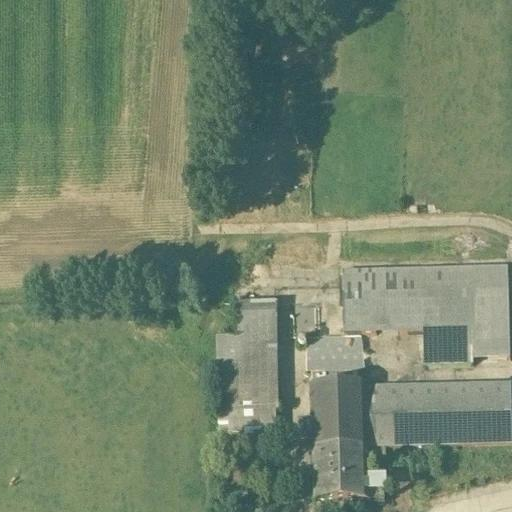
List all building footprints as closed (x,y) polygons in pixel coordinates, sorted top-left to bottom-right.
[(510,272),(345,275),(346,340),(424,339),(425,369),(511,368),(510,272)] [(323,307),(240,306),(240,340),(218,340),(217,454),(279,454),(280,342),(322,342),(323,307)] [(511,426),(511,387),(366,390),(368,452),(368,461),(385,461),(385,450),(511,446),(511,426)] [(366,388),(311,389),(312,422),(301,422),(301,438),(312,438),(312,454),(368,452),(366,390),(366,388)] [(368,452),(312,454),(314,504),(369,502),(368,461),(368,452)]
